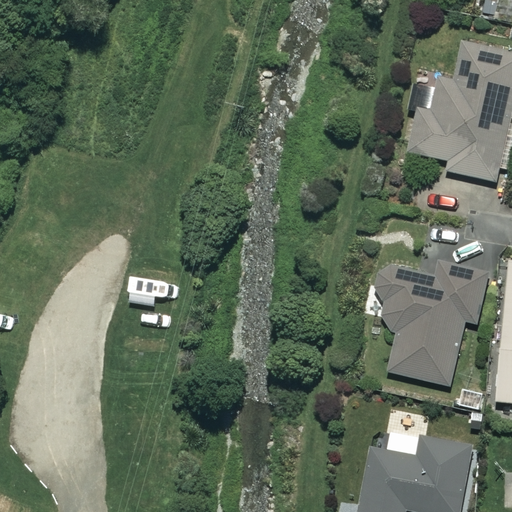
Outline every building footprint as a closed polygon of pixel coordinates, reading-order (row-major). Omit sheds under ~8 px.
[(511,97),(511,52),(461,41),(453,81),(424,75),(407,151),(422,154),(448,160),(446,170),(494,181),(510,106),(511,97)] [(497,240),(431,226),(421,271),(384,262),(374,307),(395,333),(386,371),(449,385),(463,319),(478,323),(497,240)] [(511,261),(509,262),(496,400),(511,401),(511,261)] [(162,320),(146,318),(142,372),(157,373),(162,320)] [(458,511),(472,447),(420,436),(416,455),(371,445),(356,511),(403,511),(404,509),(417,511),(458,511)]
